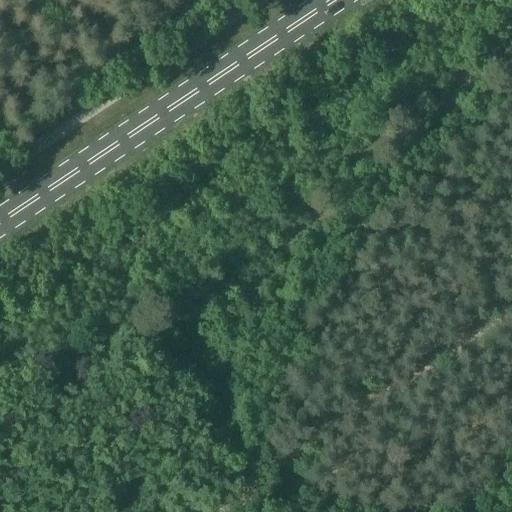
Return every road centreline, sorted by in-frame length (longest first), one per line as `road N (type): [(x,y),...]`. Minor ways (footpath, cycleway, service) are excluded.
road 1 (primary): [(0,222),(335,0)]
road 2 (track): [(221,511),(511,312)]
